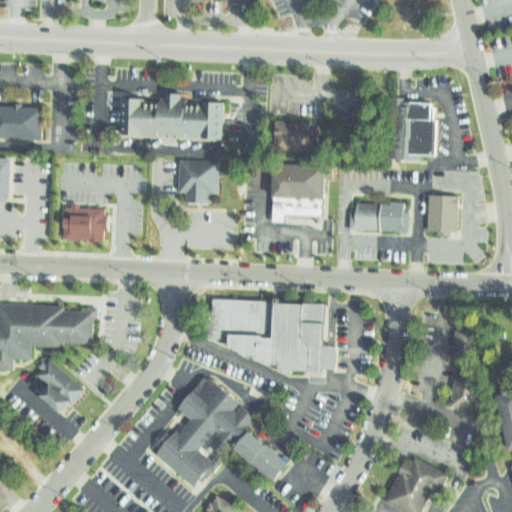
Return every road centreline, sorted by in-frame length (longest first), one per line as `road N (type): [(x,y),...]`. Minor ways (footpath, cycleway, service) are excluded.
road 1 (residential): [(505,283),(0,261)]
road 2 (residential): [(0,32),(395,50),(473,44)]
road 3 (residential): [(178,268),(177,315),(158,365),(33,511)]
road 4 (residential): [(401,279),(392,390),(330,511)]
road 5 (residential): [(505,283),(506,196),(473,44)]
